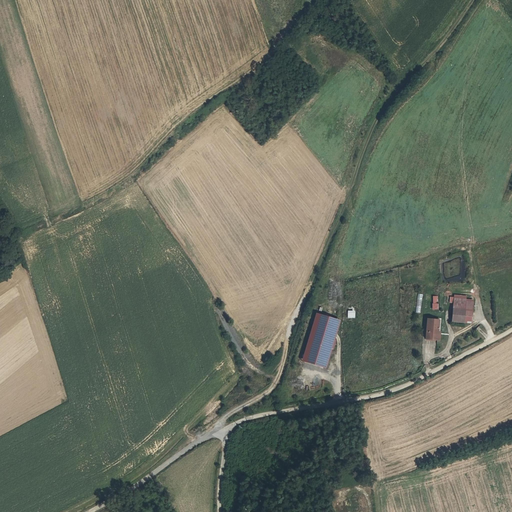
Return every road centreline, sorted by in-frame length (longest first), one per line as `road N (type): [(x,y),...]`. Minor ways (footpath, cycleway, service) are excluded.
road 1 (track): [(183,452),(291,319),(344,211),(372,123),(472,0)]
road 2 (unclassified): [(511,332),(365,401),(222,430)]
road 3 (unclassified): [(222,430),(87,511)]
